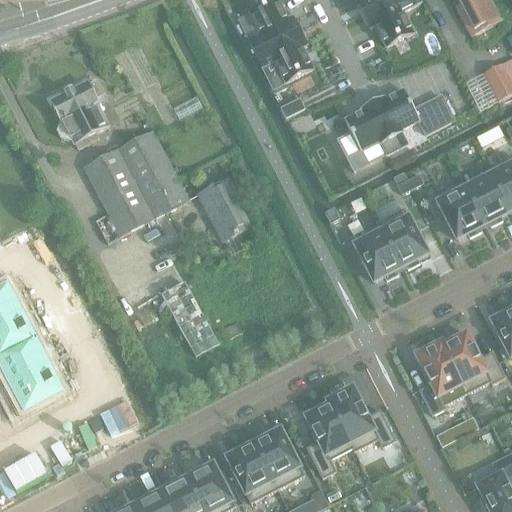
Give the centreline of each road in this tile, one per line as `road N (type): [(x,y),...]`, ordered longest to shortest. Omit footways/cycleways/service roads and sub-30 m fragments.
road 1 (residential): [(511,260),(143,450)]
road 2 (residential): [(0,261),(15,253),(42,267),(143,450)]
road 3 (residential): [(143,450),(24,511)]
